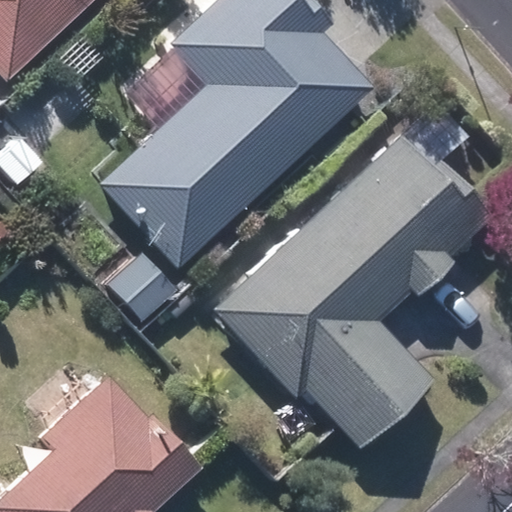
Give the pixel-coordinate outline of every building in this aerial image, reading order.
[(0,0),(0,79),(0,80),(86,0),(0,0)] [(94,182),(171,266),(369,83),(334,45),(319,29),(330,19),(312,0),(208,0),(165,40),(202,82),(94,182)] [(298,387),(354,447),(431,376),(402,346),(376,318),(408,288),(413,292),(449,259),(444,253),(489,212),(435,155),(426,164),(397,132),(207,308),(289,395),(298,387)] [(112,293),(137,317),(162,291),(138,267),(112,293)] [(31,298),(48,318),(66,303),(49,283),(31,298)] [(0,488),(0,511),(145,511),(198,463),(147,408),(142,412),(105,370),(35,434),(47,446),(0,488)]
